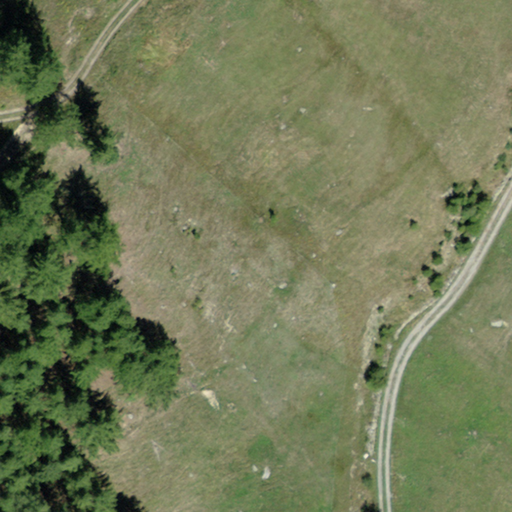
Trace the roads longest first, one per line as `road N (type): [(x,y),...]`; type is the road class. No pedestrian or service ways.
road 1 (track): [(511,184),(454,286),(406,335),(390,393),(387,511)]
road 2 (track): [(56,100),(135,0)]
